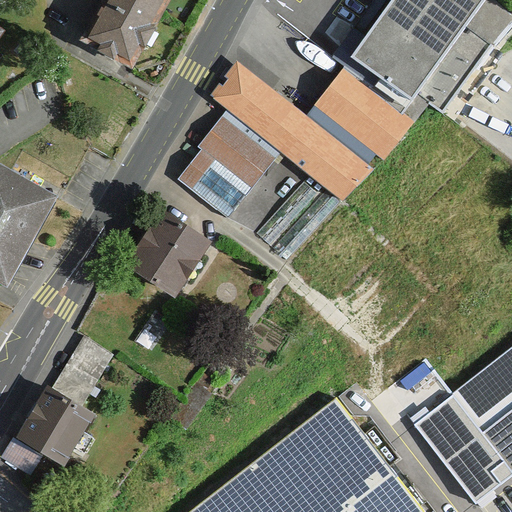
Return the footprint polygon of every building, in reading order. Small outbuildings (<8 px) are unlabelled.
[(120,0),(95,45),(148,74),(189,0),(120,0)] [(424,99),(498,0),(406,0),(376,41),(354,25),(331,55),(352,70),(379,90),(392,74),(424,99)] [(0,24),(0,61),(17,36),(0,24)] [(353,205),(385,170),(316,118),(244,63),(217,99),(233,110),(289,154),(353,205)] [(379,90),(352,70),(316,118),(385,170),(423,123),(379,90)] [(233,110),(204,147),(208,150),(259,190),(289,154),(233,110)] [(464,135),(440,113),(353,205),(376,227),(464,135)] [(497,166),(464,135),(376,227),(409,258),(497,166)] [(259,190),(208,150),(182,182),(194,192),(178,212),(217,243),(259,190)] [(0,164),(0,279),(21,291),(69,200),(0,164)] [(511,216),(511,180),(497,166),(409,258),(442,290),(493,236),(511,216)] [(294,200),(263,228),(287,254),(317,227),(294,200)] [(222,247),(170,212),(133,267),(185,301),(222,247)] [(511,263),(511,253),(493,236),(442,290),(466,312),(511,263)] [(432,295),(405,269),(353,324),(380,350),(432,295)] [(458,319),(432,295),(380,350),(406,374),(458,319)] [(511,453),(511,333),(444,386),(502,461),(511,453)] [(84,336),(23,442),(76,472),(109,413),(91,403),(118,355),(84,336)] [(422,511),(337,395),(184,511),(422,511)]
